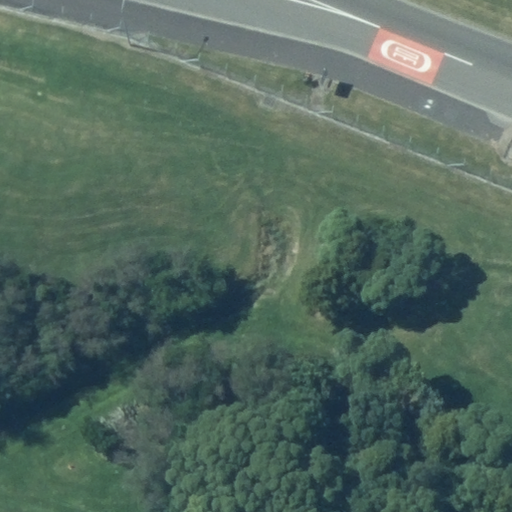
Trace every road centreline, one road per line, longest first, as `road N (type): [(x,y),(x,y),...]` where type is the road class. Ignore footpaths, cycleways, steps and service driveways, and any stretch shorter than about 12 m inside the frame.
road 1 (unclassified): [(377,25),(226,0)]
road 2 (unclassified): [(377,25),(511,79)]
